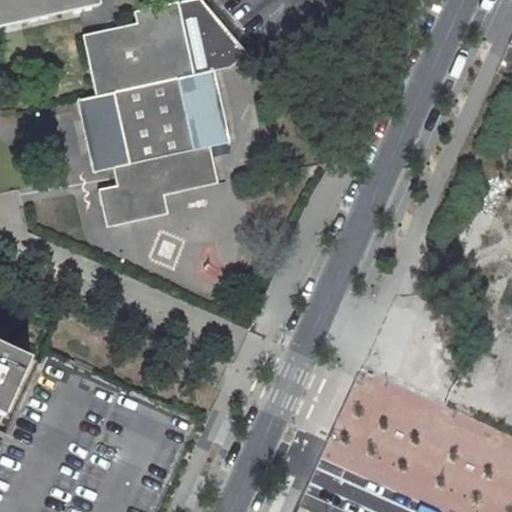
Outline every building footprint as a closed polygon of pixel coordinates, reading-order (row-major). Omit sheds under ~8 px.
[(0,0),(0,23),(98,2),(97,0),(0,0)] [(248,52),(205,0),(181,0),(179,1),(196,73),(216,68),(233,65),(248,52)] [(232,141),(216,68),(196,73),(179,1),(133,10),(135,20),(83,32),(97,95),(78,99),(94,171),(114,166),(118,183),(98,187),(107,227),(170,213),(166,195),(220,183),(212,145),(232,141)] [(511,438),(511,40),(420,236),(361,371),(440,407),(511,438)] [(31,355),(0,340),(0,412),(4,414),(31,355)] [(159,511),(201,421),(44,351),(0,446),(0,511),(159,511)] [(349,511),(338,507),(336,511),(319,511),(297,503),(293,511),(349,511)]
